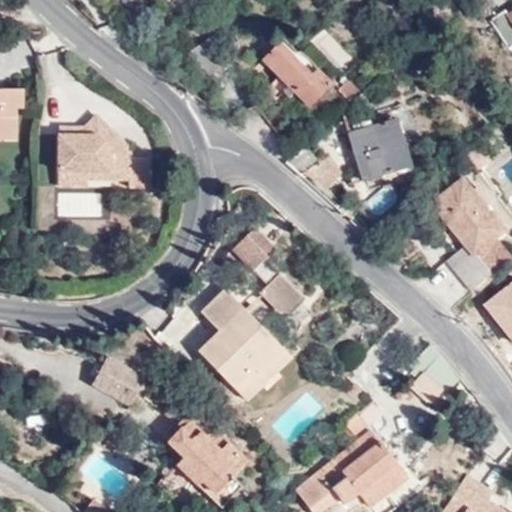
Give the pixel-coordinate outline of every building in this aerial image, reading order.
[(511,13),(507,16),(503,10),(491,18),(511,49),(511,48),(511,13)] [(231,61),(213,37),(189,53),(207,79),(231,61)] [(333,82),(318,68),(312,75),(295,57),(280,42),(263,60),(310,105),(333,82)] [(312,75),(318,68),(300,51),(295,57),(312,75)] [(346,96),(356,87),(349,80),(340,90),(346,96)] [(361,92),(356,87),(346,96),(351,101),(361,92)] [(3,133),(18,133),(19,108),(25,107),(26,89),(2,89),(3,133)] [(404,164),(387,111),(344,126),(360,177),(404,164)] [(61,134),(61,142),(84,141),(102,121),(98,117),(81,134),(65,135),(61,134)] [(61,181),(89,181),(89,172),(113,171),(113,181),(131,181),(132,189),(147,189),(148,159),(133,159),(133,152),(129,153),(129,147),(102,121),(84,141),(61,142),(61,181)] [(3,133),(4,142),(19,142),(18,133),(3,133)] [(89,172),(89,181),(113,181),(113,171),(89,172)] [(447,260),(469,289),(490,272),(475,254),(497,237),(505,230),(463,179),(432,204),(466,247),(447,260)] [(290,312),(305,298),(282,274),(268,259),(278,249),(257,228),(234,250),(269,286),(267,288),(273,291),(290,312)] [(475,254),(490,272),(501,263),(507,258),(510,255),(497,237),(475,254)] [(236,253),(214,273),(238,301),(255,286),(245,276),(251,271),(236,253)] [(490,272),(492,275),(510,261),(507,258),(501,263),(490,272)] [(490,272),(469,289),(470,291),(492,275),(490,272)] [(511,343),(511,276),(481,297),(511,343)] [(279,309),(290,313),(290,312),(273,291),(267,288),(262,293),(279,309)] [(270,367),(284,353),(222,289),(198,311),(217,332),(200,347),(212,360),(208,364),(230,387),(261,358),(270,367)] [(212,360),(200,347),(196,351),(208,364),(212,360)] [(288,358),(284,353),(270,367),(261,358),(230,387),(243,400),(288,358)] [(129,403),(142,380),(105,358),(93,382),(129,403)] [(415,382),(435,400),(444,391),(436,383),(443,377),(431,365),(415,382)] [(429,406),(435,400),(415,382),(410,388),(429,406)] [(356,399),(361,393),(351,384),(346,389),(356,399)] [(202,423),(219,407),(207,395),(191,411),(175,426),(179,430),(166,443),(178,457),(173,464),(195,488),(193,489),(215,511),(238,491),(228,480),(243,467),(202,423)] [(163,413),(175,426),(191,411),(180,397),(163,413)] [(68,441),(78,428),(66,420),(57,432),(68,441)] [(358,493),(398,462),(370,427),(295,488),(309,507),(334,487),(341,497),(346,503),(358,493)] [(410,478),(398,462),(358,493),(370,509),(410,478)] [(466,474),(442,511),(501,511),(503,510),(487,499),(493,491),(466,474)] [(334,487),(309,507),(312,511),(322,511),(341,497),(334,487)] [(78,510),(79,511),(103,511),(105,509),(88,497),(78,510)]
